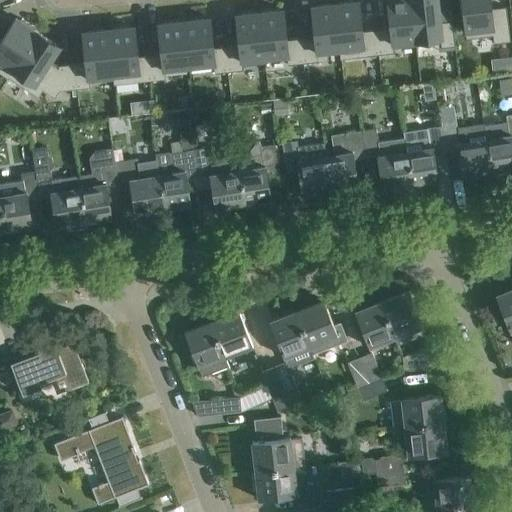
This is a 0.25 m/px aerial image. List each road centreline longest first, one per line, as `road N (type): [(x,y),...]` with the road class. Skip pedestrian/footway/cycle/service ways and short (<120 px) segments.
road 1 (residential): [(120,271),(434,235)]
road 2 (residential): [(214,511),(120,271)]
road 3 (residential): [(511,432),(434,235)]
road 4 (residential): [(0,287),(120,271)]
